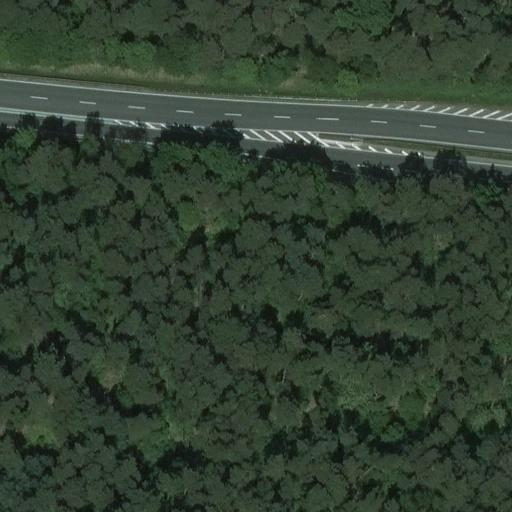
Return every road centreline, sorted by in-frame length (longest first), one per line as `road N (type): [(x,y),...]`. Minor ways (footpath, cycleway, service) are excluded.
road 1 (trunk): [(0,131),(511,185)]
road 2 (trunk): [(511,136),(0,92)]
